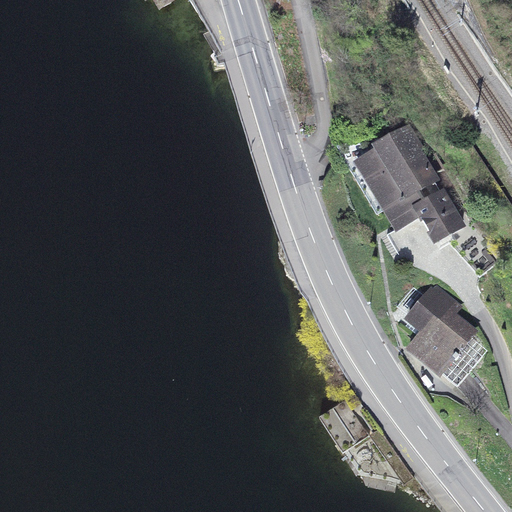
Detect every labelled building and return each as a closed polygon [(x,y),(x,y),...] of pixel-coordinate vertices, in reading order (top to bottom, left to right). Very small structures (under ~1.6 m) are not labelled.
[(168,0),(148,0),(153,9),(168,0)] [(414,131),(349,157),(392,230),(424,231),(446,256),(474,240),(414,131)] [(436,289),(408,327),(425,340),(413,356),(452,385),(493,330),(436,289)] [(369,436),(346,401),(320,418),(343,454),(369,436)] [(396,453),(383,436),(374,443),(386,460),(396,453)]
